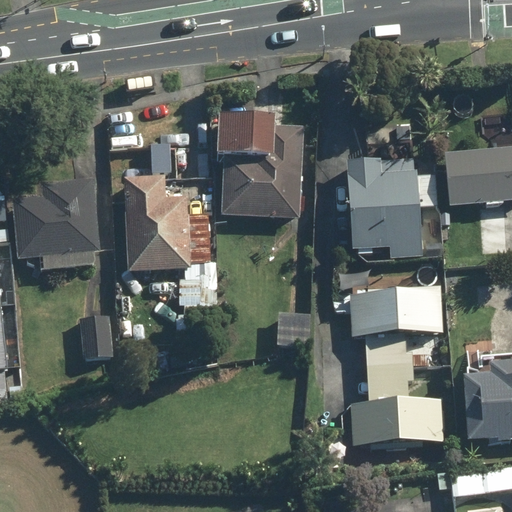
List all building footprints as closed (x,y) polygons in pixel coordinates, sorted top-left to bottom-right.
[(269,133),(270,128),(214,125),(212,164),(219,165),(216,222),(295,226),(300,135),(269,133)] [(362,126),(362,146),(399,146),(399,127),(362,126)] [(511,156),(439,162),(443,211),(511,206),(511,156)] [(433,178),(411,179),(411,167),(343,167),(344,256),(386,255),(387,264),(412,263),(411,214),(433,213),(433,178)] [(184,277),(184,269),(208,269),(207,221),(183,222),(182,204),(162,205),(162,182),(120,183),(122,278),(184,277)] [(94,271),(91,253),(97,253),(89,187),(38,194),(39,202),(5,207),(12,263),(35,260),(38,278),(94,271)] [(441,305),(350,303),(349,345),(440,347),(441,305)] [(108,321),(78,324),(82,365),(112,362),(108,321)] [(308,322),(279,321),(278,349),(307,350),(308,322)] [(381,346),(363,346),(364,407),(404,406),(404,387),(410,387),(409,350),(381,351),(381,346)] [(483,383),(458,384),(460,445),(511,443),(511,367),(482,369),(483,383)] [(437,410),(350,411),(351,450),(438,448),(437,410)]
